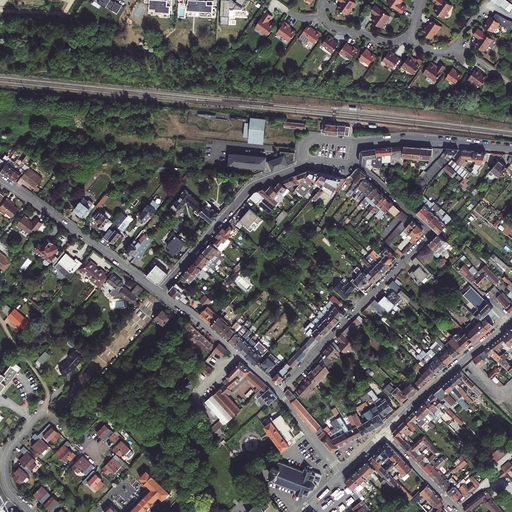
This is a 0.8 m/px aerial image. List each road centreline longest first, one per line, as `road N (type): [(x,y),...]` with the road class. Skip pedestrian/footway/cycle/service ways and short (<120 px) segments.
road 1 (residential): [(277,390),(428,235),(424,223),(351,163)]
road 2 (residential): [(301,157),(292,170),(248,188),(160,291)]
road 3 (residential): [(160,291),(0,177)]
road 4 (residential): [(31,511),(8,489),(4,463),(37,416),(51,415),(90,452)]
road 5 (tertiary): [(384,432),(511,319)]
road 6 (residential): [(511,148),(413,138),(354,142)]
road 7 (residential): [(277,390),(160,291)]
